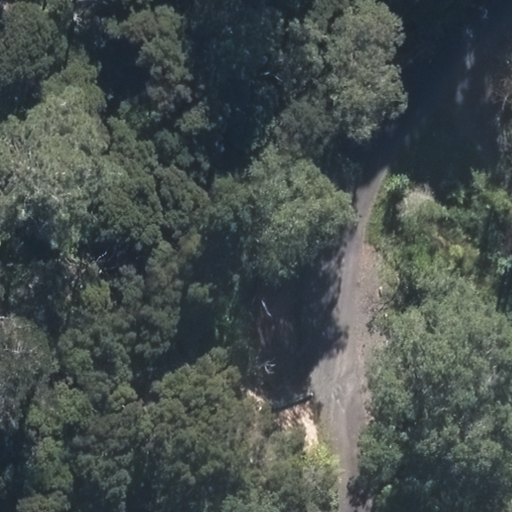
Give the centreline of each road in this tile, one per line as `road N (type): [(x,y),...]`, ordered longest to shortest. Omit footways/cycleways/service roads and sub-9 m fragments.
road 1 (residential): [(326,511),(324,418),(362,192),(382,141),(499,0)]
road 2 (track): [(443,73),(511,217)]
